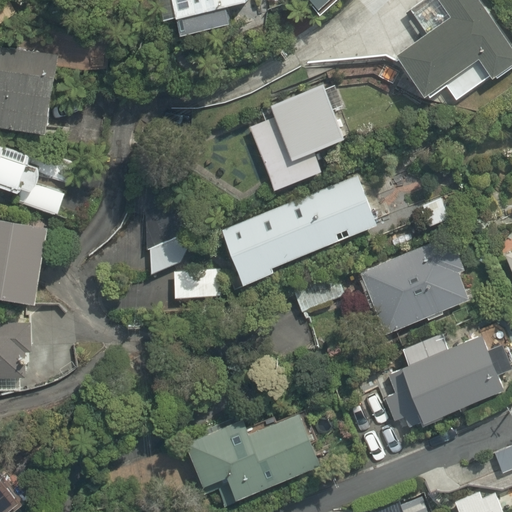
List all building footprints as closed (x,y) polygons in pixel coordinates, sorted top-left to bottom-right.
[(183,25),(229,16),(226,3),(240,0),(169,0),(172,13),(180,12),(183,25)] [(425,35),(395,55),(423,95),(444,81),(455,96),(511,55),(511,46),(479,0),(423,0),(408,11),(425,35)] [(0,120),(46,126),(55,51),(0,45),(0,120)] [(272,190),(325,168),(317,150),(346,138),(335,112),(347,107),(336,81),(324,86),(320,78),(266,101),(270,109),(260,113),(262,116),(244,124),(272,190)] [(27,159),(30,145),(13,142),(14,135),(0,132),(0,186),(20,190),(17,205),(61,214),(64,199),(72,153),(56,150),(53,168),(38,165),(38,161),(27,159)] [(240,286),(276,271),(272,262),(380,218),(360,169),(216,227),(240,286)] [(419,205),(427,225),(452,215),(444,195),(419,205)] [(46,219),(0,214),(0,290),(39,294),(46,219)] [(449,224),(353,263),(379,328),(475,290),(449,224)] [(511,228),(496,235),(511,276),(511,228)] [(141,246),(150,270),(181,258),(173,235),(141,246)] [(220,269),(171,268),(170,295),(219,296),(220,269)] [(295,291),(303,314),(333,304),(324,280),(295,291)] [(0,321),(0,372),(29,373),(29,321),(0,321)] [(447,325),(381,346),(389,369),(375,373),(390,421),(404,416),(406,423),(498,394),(478,332),(452,340),(447,325)] [(240,414),(188,436),(204,475),(225,466),(237,492),(321,456),(298,402),(245,425),(240,414)] [(511,438),(488,450),(497,470),(511,463),(511,438)] [(0,511),(1,511),(17,500),(0,477),(0,511)] [(508,511),(497,483),(452,502),(456,511),(508,511)]
